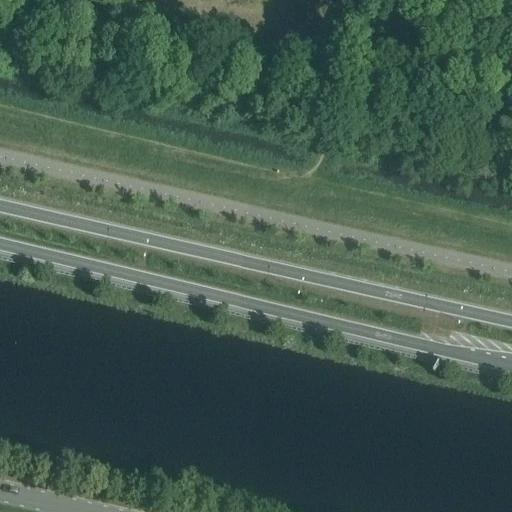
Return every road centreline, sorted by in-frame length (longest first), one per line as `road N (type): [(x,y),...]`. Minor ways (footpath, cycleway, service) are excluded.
road 1 (secondary): [(0,244),(511,366)]
road 2 (secondary): [(511,321),(0,205)]
road 3 (unclassified): [(511,270),(0,158)]
